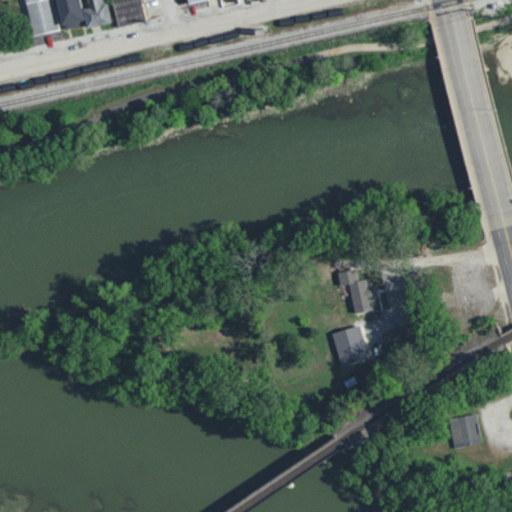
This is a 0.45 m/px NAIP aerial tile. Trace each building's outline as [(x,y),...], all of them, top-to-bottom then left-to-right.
[(35,0),(67,0),(74,34),(44,40),(35,0)] [(70,0),(96,0),(102,24),(77,30),(70,0)] [(109,0),(112,10),(104,12),(108,31),(132,26),(128,6),(122,7),(120,0),(109,0)] [(152,0),(157,20),(136,25),(130,0),(152,0)] [(0,10),(6,9),(15,52),(0,54),(0,10)] [(338,272),(340,286),(349,284),(354,313),(372,309),(370,297),(374,296),(373,286),(367,287),(366,279),(358,280),(356,269),(338,272)] [(453,448),(480,444),(476,414),(449,418),(453,448)]
